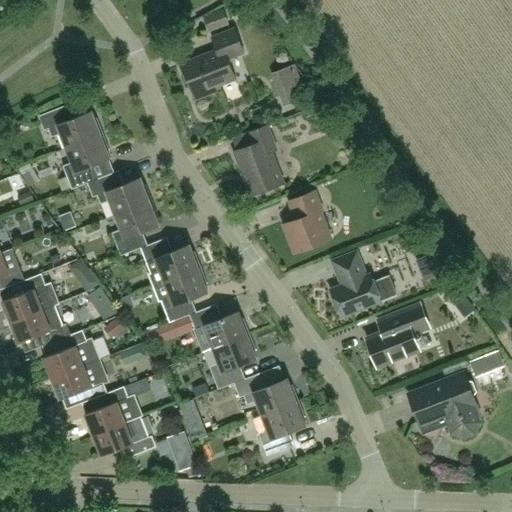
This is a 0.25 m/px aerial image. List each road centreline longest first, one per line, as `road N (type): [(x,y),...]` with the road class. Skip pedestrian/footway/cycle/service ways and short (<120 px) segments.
road 1 (residential): [(376,499),(370,463),(336,388),(201,203),(167,146),(131,48),(95,0)]
road 2 (residential): [(376,499),(40,486)]
road 3 (residential): [(511,505),(376,499)]
